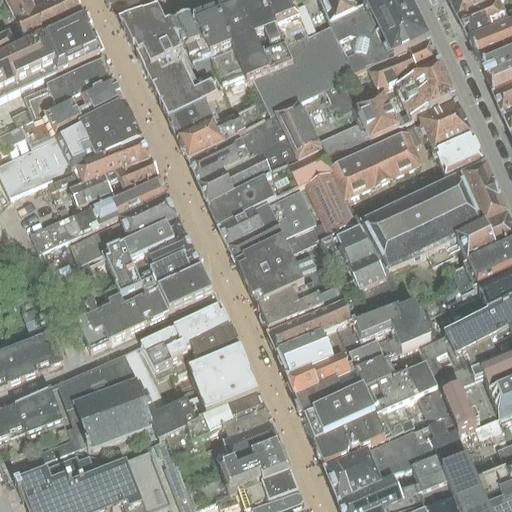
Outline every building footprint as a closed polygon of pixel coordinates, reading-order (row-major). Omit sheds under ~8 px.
[(36,19),(27,0),(2,0),(26,51),(28,50),(75,27),(75,25),(84,21),(74,1),(36,19)] [(27,0),(36,19),(74,1),(73,0),(27,0)] [(103,0),(108,10),(122,14),(126,15),(127,15),(120,0),(103,0)] [(252,0),(238,6),(260,58),(283,49),(276,33),(262,0),(252,0)] [(262,0),(276,33),(283,49),(285,54),(307,43),(304,35),(289,0),(262,0)] [(394,0),(329,32),(307,43),(285,54),(290,67),(410,20),(401,6),(403,5),(404,4),(403,4),(403,3),(402,3),(400,4),(397,0),(394,0)] [(316,0),(321,12),(346,0),(316,0)] [(346,0),(321,12),(329,32),(394,0),(346,0)] [(444,0),(449,8),(465,0),(444,0)] [(503,0),(468,0),(449,9),(457,26),(461,24),(497,6),(504,2),(503,0)] [(260,58),(238,6),(218,15),(231,48),(230,48),(240,77),(244,85),(250,83),(290,67),(283,49),(260,58)] [(497,6),(461,24),(461,25),(458,26),(467,45),(468,45),(506,27),(497,6)] [(231,48),(218,15),(202,21),(194,24),(209,62),(219,87),(240,77),(230,48),(231,48)] [(136,62),(144,78),(182,61),(174,45),(177,43),(171,30),(166,33),(159,17),(129,28),(129,29),(128,44),(134,56),(135,55),(138,61),(136,62)] [(209,62),(194,24),(192,20),(174,28),(186,54),(191,68),(209,62)] [(429,49),(415,22),(415,21),(414,20),(413,20),(412,20),(411,20),(410,20),(290,67),(267,76),(250,83),(269,123),(277,119),(301,107),(316,100),(325,96),(328,95),(366,77),(429,49)] [(86,25),(85,24),(76,29),(75,27),(28,50),(29,53),(0,66),(0,106),(58,79),(101,61),(93,43),(94,42),(86,25)] [(511,28),(469,47),(481,73),(511,57),(511,28)] [(0,64),(18,56),(9,39),(0,43),(0,64)] [(328,95),(333,106),(339,119),(352,113),(379,102),(385,99),(396,94),(440,75),(429,49),(366,77),(328,95)] [(176,124),(212,105),(222,100),(216,88),(194,99),(181,73),(184,64),(182,61),(144,78),(169,127),(176,124)] [(492,97),(494,96),(511,88),(511,63),(483,77),(492,97)] [(33,126),(114,88),(104,67),(46,93),(23,104),(29,116),(33,126)] [(403,131),(410,127),(452,109),(455,107),(440,75),(396,94),(408,121),(397,125),(385,99),(379,102),(352,113),(359,129),(319,146),(301,107),(277,119),(278,124),(289,145),(300,168),(321,157),(326,166),(369,147),(369,146),(403,131)] [(30,155),(124,110),(114,88),(33,126),(20,132),(30,155)] [(222,125),(178,147),(189,168),(239,144),(237,139),(263,126),(251,99),(248,101),(243,88),(233,93),(234,97),(229,100),(237,117),(222,125)] [(502,120),(511,115),(511,91),(493,100),(502,120)] [(222,125),(212,105),(176,124),(169,128),(178,146),(178,147),(222,125)] [(0,168),(0,187),(0,189),(133,129),(124,110),(30,155),(31,156),(40,152),(41,155),(16,166),(14,162),(0,168)] [(418,129),(434,162),(472,145),(456,111),(418,129)] [(33,126),(29,116),(13,124),(17,133),(20,132),(33,126)] [(206,186),(289,145),(278,124),(277,119),(269,123),(263,126),(237,139),(239,144),(189,168),(198,188),(199,189),(206,186)] [(511,142),(511,141),(511,119),(503,124),(511,142)] [(142,148),(133,129),(0,189),(8,205),(9,205),(9,204),(46,188),(142,148)] [(331,177),(344,206),(419,172),(421,165),(415,152),(421,149),(412,132),(406,135),(407,137),(329,173),(331,177)] [(216,209),(300,168),(289,145),(206,186),(199,189),(208,212),(216,209)] [(445,185),(482,168),(483,168),(472,145),(434,162),(445,185)] [(143,148),(142,148),(46,188),(50,197),(79,185),(83,194),(70,199),(71,201),(152,169),(143,148)] [(218,234),(304,190),(331,177),(329,173),(326,166),(321,157),(300,168),(216,209),(208,213),(218,234)] [(118,187),(123,200),(159,185),(152,169),(71,201),(78,217),(113,203),(108,191),(118,187)] [(382,290),(392,285),(389,279),(401,274),(426,263),(508,226),(497,200),(485,173),(484,174),(460,185),(382,219),(378,211),(352,222),(356,230),(372,266),(382,290)] [(352,222),(344,206),(331,177),(304,190),(317,219),(321,228),(328,243),(356,230),(352,222)] [(62,227),(29,241),(38,260),(67,247),(157,207),(167,203),(159,185),(123,200),(124,202),(62,227)] [(228,255),(235,270),(282,245),(314,228),(300,195),(262,215),(271,234),(228,255)] [(77,272),(98,263),(169,231),(168,230),(177,226),(168,205),(159,209),(69,252),(77,272)] [(271,234),(262,215),(219,236),(228,255),(271,234)] [(0,251),(15,243),(0,216),(0,251)] [(461,261),(466,273),(511,252),(511,234),(508,226),(426,263),(431,274),(461,261)] [(169,231),(98,263),(121,315),(142,305),(128,271),(141,265),(186,245),(187,245),(186,243),(185,244),(178,230),(179,229),(179,228),(169,231)] [(282,245),(235,270),(241,280),(246,283),(254,300),(252,305),(257,316),(305,295),(298,280),(290,263),(289,260),(319,247),(328,243),(321,228),(315,231),(314,228),(282,245)] [(356,230),(328,243),(319,247),(327,262),(338,257),(347,277),(372,266),(356,230)] [(194,260),(186,245),(141,265),(148,281),(194,260)] [(511,280),(511,252),(466,273),(459,276),(461,282),(457,284),(453,286),(461,303),(511,280)] [(194,260),(148,281),(157,298),(158,298),(183,287),(203,278),(194,260)] [(310,261),(293,269),(304,294),(313,289),(322,285),(310,261)] [(372,266),(347,277),(352,288),(334,296),(339,308),(357,300),(359,299),(382,290),(372,266)] [(195,311),(214,302),(203,278),(183,287),(195,311)] [(488,319),(511,307),(511,284),(479,300),(488,319)] [(183,287),(158,298),(170,322),(195,311),(183,287)] [(267,339),(291,329),(303,323),(324,314),(339,308),(334,296),(319,303),(313,291),(305,295),(257,316),(259,322),(259,324),(262,332),(264,333),(267,339)] [(158,298),(157,298),(121,315),(117,306),(75,325),(87,351),(90,358),(108,350),(109,350),(170,322),(158,298)] [(511,335),(511,307),(488,319),(445,341),(448,348),(420,360),(426,371),(425,372),(437,395),(438,394),(441,402),(461,395),(475,390),(469,377),(462,359),(511,335)] [(277,363),(288,388),(420,326),(415,314),(406,318),(402,309),(370,323),(351,330),(277,363)] [(268,344),(271,351),(276,362),(276,361),(277,363),(351,330),(345,310),(305,328),(298,331),(293,333),(268,344)] [(428,343),(431,348),(436,346),(420,312),(415,314),(420,326),(428,343)] [(28,336),(40,331),(33,315),(21,320),(28,336)] [(218,316),(197,326),(207,346),(232,336),(230,333),(224,322),(221,323),(218,316)] [(291,329),(293,333),(298,331),(305,328),(303,323),(291,329)] [(168,340),(181,366),(189,363),(186,355),(207,346),(197,326),(168,340)] [(288,388),(295,407),(428,343),(420,326),(288,388)] [(48,329),(35,334),(38,342),(31,345),(43,376),(63,368),(48,329)] [(511,335),(462,359),(469,377),(511,361),(511,335)] [(189,363),(181,366),(179,373),(180,376),(180,378),(191,373),(192,374),(194,374),(195,378),(241,358),(232,336),(207,346),(186,355),(189,363)] [(180,378),(180,376),(179,373),(181,366),(168,340),(142,352),(158,383),(177,376),(177,379),(180,378)] [(295,407),(304,427),(395,382),(387,365),(402,361),(431,348),(428,343),(295,407)] [(43,376),(31,345),(10,353),(23,384),(43,376)] [(23,384),(10,353),(0,357),(0,369),(8,390),(23,384)] [(157,420),(169,415),(137,354),(124,360),(125,363),(147,403),(148,402),(157,420)] [(252,386),(241,358),(195,378),(194,374),(192,374),(193,379),(190,380),(198,403),(241,390),(252,386)] [(511,361),(469,377),(475,390),(484,387),(489,399),(492,398),(511,390),(511,361)] [(58,392),(51,395),(52,397),(58,395),(81,455),(88,452),(91,458),(122,447),(152,435),(158,448),(165,445),(197,431),(187,408),(187,407),(169,415),(157,420),(148,402),(147,403),(125,363),(92,377),(58,392)] [(0,393),(8,390),(0,369),(0,393)] [(395,382),(304,427),(314,451),(379,421),(415,405),(437,395),(425,372),(397,385),(395,382)] [(197,431),(223,417),(259,404),(252,386),(241,390),(198,403),(198,404),(187,408),(197,431)] [(511,390),(492,398),(502,422),(511,418),(511,390)] [(457,505),(459,511),(487,511),(476,486),(457,439),(456,436),(448,440),(443,428),(451,425),(441,402),(438,394),(437,395),(415,405),(426,433),(438,462),(440,461),(454,498),(457,505)] [(51,398),(51,395),(48,397),(33,404),(46,437),(64,431),(51,398)] [(461,395),(441,402),(451,425),(456,436),(457,439),(476,433),(461,395)] [(33,404),(15,412),(23,433),(22,433),(26,444),(46,437),(33,404)] [(199,446),(229,433),(265,420),(259,404),(223,417),(197,431),(165,445),(176,471),(205,460),(199,446)] [(13,405),(0,410),(0,444),(9,441),(8,438),(22,433),(23,433),(15,412),(13,405)] [(223,452),(271,434),(265,420),(229,433),(199,446),(205,460),(223,452)] [(314,451),(322,469),(329,471),(347,462),(349,456),(359,452),(361,456),(385,445),(414,431),(410,423),(385,434),(379,421),(314,451)] [(501,436),(497,425),(475,434),(479,445),(501,436)] [(325,477),(332,493),(376,473),(381,485),(411,474),(438,462),(426,433),(325,477)] [(270,458),(279,455),(271,434),(223,452),(230,473),(270,458)] [(40,453),(48,450),(45,441),(37,444),(40,453)] [(38,460),(34,461),(37,471),(56,464),(74,457),(70,447),(38,460)] [(476,486),(487,511),(511,511),(511,449),(497,456),(505,475),(476,486)] [(169,511),(170,511),(149,458),(95,480),(89,462),(78,466),(76,462),(14,488),(15,490),(16,490),(22,506),(24,506),(26,511),(169,511)] [(229,501),(238,498),(259,490),(261,493),(291,482),(281,459),(272,463),(270,458),(230,473),(220,477),(229,501)] [(170,460),(163,463),(167,475),(175,472),(170,460)] [(418,492),(425,509),(449,500),(454,498),(440,461),(438,462),(411,474),(418,492)] [(382,490),(382,489),(381,485),(376,473),(332,493),(339,510),(382,490)] [(242,511),(271,511),(299,503),(291,482),(261,493),(259,490),(238,498),(229,501),(215,506),(217,511),(228,511),(241,508),(242,511)] [(382,489),(382,490),(339,510),(339,511),(425,511),(425,509),(418,492),(400,499),(395,485),(382,489)] [(302,511),(299,503),(271,511),(302,511)]
